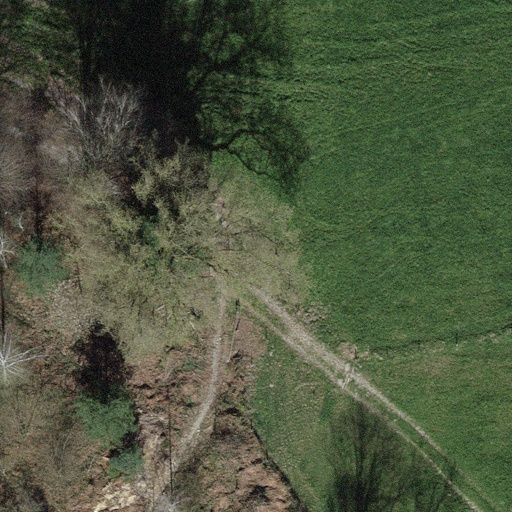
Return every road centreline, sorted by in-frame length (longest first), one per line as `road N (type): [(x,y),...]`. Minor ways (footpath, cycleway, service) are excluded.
road 1 (track): [(486,511),(314,340),(172,225)]
road 2 (track): [(0,122),(172,225)]
